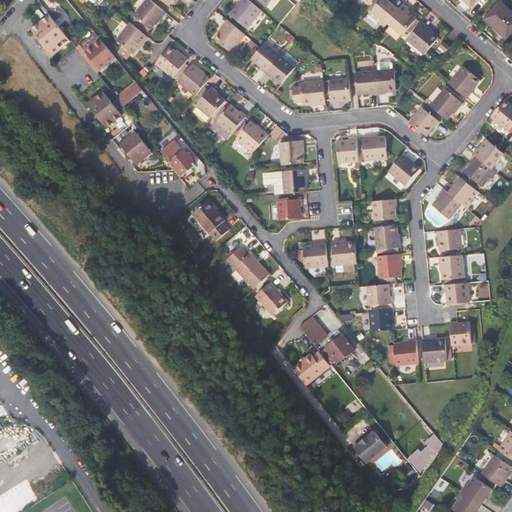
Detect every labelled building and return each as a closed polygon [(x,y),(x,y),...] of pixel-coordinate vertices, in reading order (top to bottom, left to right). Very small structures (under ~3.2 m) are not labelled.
[(164,20),(169,14),(152,0),(150,0),(136,16),(153,30),(162,19),(164,20)] [(248,28),(263,11),(250,0),(241,0),(240,2),(242,3),(232,14),(248,28)] [(380,21),(380,22),(386,28),(390,22),(401,9),(389,0),(383,0),(372,13),(380,21)] [(511,33),(511,10),(502,1),(486,18),(496,27),(497,26),(509,37),(511,33)] [(410,11),(411,9),(405,4),(401,9),(390,22),(396,28),(405,36),(419,19),(410,11)] [(54,56),(72,41),(51,15),(33,30),(54,56)] [(232,53),(247,35),(229,20),(223,26),(225,27),(215,38),(232,53)] [(386,28),(391,33),(396,28),(390,22),(386,28)] [(431,27),(425,22),(409,40),(427,55),(441,39),(430,29),(431,27)] [(147,44),(152,37),(134,23),(120,40),(136,54),(145,43),(147,44)] [(102,40),(97,34),(81,47),(86,53),(102,40)] [(102,40),(86,53),(81,47),(78,49),(98,73),(116,57),(102,40)] [(262,68),(261,69),(267,74),(282,55),(279,52),(267,42),(262,48),(253,60),(262,68)] [(445,42),(440,49),(446,54),(452,48),(445,42)] [(182,55),(172,47),(158,64),(175,78),(190,60),(184,54),(182,55)] [(273,78),(274,77),(283,85),(297,67),(285,57),(282,55),(267,74),(273,78)] [(201,68),(195,63),(179,82),(198,97),(212,80),(199,70),(201,68)] [(397,70),(393,70),(393,67),(390,64),(379,65),(376,68),(377,72),(379,95),(387,95),(387,93),(399,92),(397,70)] [(481,80),(464,66),(450,84),(468,99),(473,93),(471,92),(481,80)] [(374,72),(357,73),(358,95),(371,94),(371,96),(379,95),(377,72),(374,72)] [(341,104),(341,102),(353,101),(351,79),(332,81),(333,104),(341,104)] [(320,104),(320,105),(327,105),(325,81),(294,83),(296,99),(298,99),(298,103),(305,103),(305,105),(320,104)] [(140,86),(120,101),(128,111),(147,95),(140,86)] [(214,87),(200,103),(216,116),(228,101),(219,93),(220,92),(214,87)] [(465,104),(446,88),(431,106),(448,120),(457,109),(459,110),(465,104)] [(89,104),(108,128),(119,119),(123,116),(124,115),(105,91),(89,104)] [(511,106),(506,101),(493,117),(510,132),(511,129),(511,106)] [(233,105),(215,127),(230,140),(249,116),(244,112),(243,113),(233,105)] [(440,122),(422,107),(410,122),(424,134),(426,136),(434,127),(436,128),(440,122)] [(247,122),(238,133),(241,135),(250,124),(247,122)] [(241,135),(240,136),(258,151),(271,135),(264,129),(263,131),(252,122),(250,124),(241,135)] [(154,153),(136,131),(120,144),(137,165),(154,153)] [(373,139),(373,138),(365,138),(367,161),(390,160),(388,138),(373,139)] [(237,139),(232,144),(245,156),(250,150),(237,139)] [(341,164),(361,162),(358,139),(351,139),(351,141),(339,142),(341,164)] [(493,169),(498,163),(505,154),(502,151),(489,140),(481,149),(480,148),(475,154),(480,158),(493,169)] [(197,164),(185,150),(184,151),(176,141),(162,153),(182,176),(197,164)] [(282,143),(283,166),(305,164),(304,149),(306,149),(305,141),(282,143)] [(410,160),(411,159),(405,153),(390,171),(406,184),(420,168),(410,160)] [(492,178),(494,179),(498,173),(493,169),(480,158),(467,173),(484,187),(492,178)] [(498,173),(503,167),(498,163),(493,169),(498,173)] [(275,185),(275,196),(308,193),(307,179),(308,179),(307,171),(264,174),(265,186),(275,185)] [(464,205),(469,209),(473,212),(474,211),(470,207),(474,203),(472,201),(480,192),(463,178),(451,193),(464,205)] [(434,207),(451,221),(459,211),(464,205),(451,193),(446,190),(441,196),(442,197),(434,207)] [(220,207),(211,197),(208,199),(217,209),(220,207)] [(217,239),(225,232),(229,228),(223,220),(225,218),(217,209),(208,199),(203,204),(193,212),(217,239)] [(396,208),(398,208),(398,199),(374,202),(376,222),(398,220),(396,208)] [(279,203),(280,222),(294,221),(301,221),(300,209),(303,209),(302,201),(279,203)] [(459,211),(464,215),(469,209),(464,205),(459,211)] [(400,241),(398,226),(377,228),(379,251),(402,249),(401,241),(400,241)] [(464,249),(461,229),(438,231),(438,239),(440,239),(441,250),(464,249)] [(334,244),(336,265),(358,263),(358,259),(357,243),(342,245),(342,243),(334,244)] [(306,261),(307,268),(329,265),(327,244),(320,245),(320,247),(305,248),(305,250),(306,261)] [(242,245),(238,248),(227,257),(237,267),(255,287),(263,279),(271,272),(253,253),(251,251),(249,253),(242,245)] [(402,263),(403,263),(402,255),(379,257),(382,280),(403,278),(402,263)] [(466,278),(463,255),(440,257),(441,266),(443,265),(444,280),(466,278)] [(256,295),(273,314),(283,305),(289,300),(272,281),(267,285),(256,295)] [(448,293),(449,305),(469,303),(471,303),(469,283),(446,286),(446,293),(448,293)] [(391,297),(390,285),(369,287),(371,306),(394,304),(393,297),(391,297)] [(394,311),(371,313),(373,332),(394,330),(393,318),(395,318),(394,311)] [(310,318),(300,326),(304,331),(307,335),(316,345),(328,336),(312,317),(310,318)] [(451,322),(452,325),(454,345),(474,344),(472,322),(459,323),(459,322),(451,322)] [(354,350),(343,335),(328,347),(334,355),(330,358),(334,363),(339,360),(340,361),(354,350)] [(432,339),(423,340),(425,363),(449,362),(447,340),(432,341),(432,339)] [(397,365),(398,366),(419,364),(417,340),(410,340),(410,343),(395,344),(396,346),(396,354),(392,354),(393,365),(397,365)] [(311,353),(294,367),(307,384),(331,365),(320,350),(314,355),(311,353)] [(365,440),(364,438),(354,446),(368,463),(387,447),(375,432),(365,440)] [(418,449),(408,457),(413,462),(422,454),(428,462),(430,458),(430,456),(433,450),(435,446),(438,444),(433,439),(437,436),(435,434),(426,442),(429,446),(421,453),(418,449)] [(511,434),(499,453),(511,462),(511,434)] [(442,441),(441,441),(438,444),(435,446),(433,450),(430,456),(430,458),(442,441)] [(422,470),(420,471),(422,473),(425,470),(427,463),(428,462),(422,454),(413,462),(418,468),(419,466),(422,470)] [(483,477),(502,490),(507,484),(506,483),(511,472),(511,468),(496,458),(483,477)] [(462,495),(483,509),(494,493),(475,480),(468,489),(467,489),(462,495)] [(0,511),(13,511),(39,500),(30,482),(0,496),(0,511)] [(480,511),(483,509),(462,495),(458,502),(460,503),(453,511),(480,511)]
